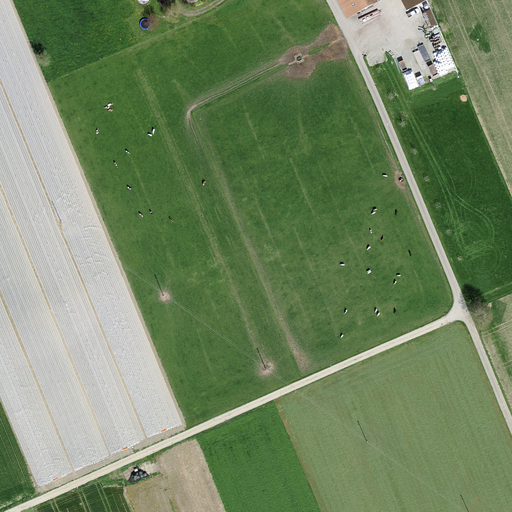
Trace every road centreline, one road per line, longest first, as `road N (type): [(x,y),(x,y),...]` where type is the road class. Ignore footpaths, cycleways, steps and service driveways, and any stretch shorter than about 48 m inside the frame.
road 1 (track): [(13,511),(464,310)]
road 2 (unclassified): [(511,427),(407,170)]
road 3 (residential): [(330,0),(407,170)]
